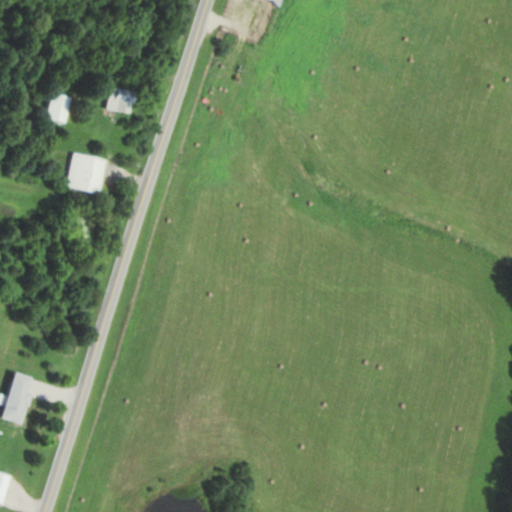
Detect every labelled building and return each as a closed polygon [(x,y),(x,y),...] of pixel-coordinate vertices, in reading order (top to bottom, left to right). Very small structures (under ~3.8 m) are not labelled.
[(133,113),(137,92),(111,86),(107,107),(133,113)] [(66,123),(73,96),(53,92),(47,118),(66,123)] [(103,193),(109,158),(74,152),(68,187),(103,193)] [(3,419),(23,423),(34,377),(14,372),(3,419)] [(12,475),(0,470),(0,502),(3,504),(12,475)]
